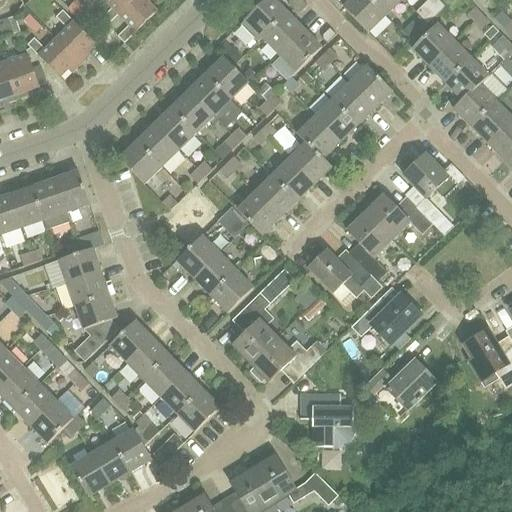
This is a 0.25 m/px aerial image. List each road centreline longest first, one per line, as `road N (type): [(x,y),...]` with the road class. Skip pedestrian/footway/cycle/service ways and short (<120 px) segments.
road 1 (residential): [(127,511),(260,427),(258,401),(136,281),(82,128)]
road 2 (residential): [(285,257),(431,111)]
road 3 (residential): [(82,128),(212,4)]
road 4 (residential): [(431,111),(320,0)]
road 5 (residential): [(511,214),(432,129),(431,111)]
road 6 (residential): [(411,272),(453,310),(466,312),(511,279)]
